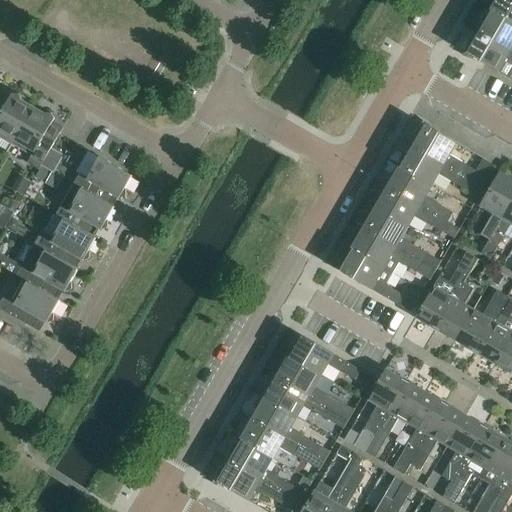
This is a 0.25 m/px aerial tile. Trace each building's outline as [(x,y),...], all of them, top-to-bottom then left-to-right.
[(494,0),(493,0),(489,12),(511,25),(511,0),(499,0),(498,2),(494,0)] [(485,24),(480,34),(511,52),(511,25),(489,12),(481,22),(485,24)] [(469,41),(463,57),(480,63),(498,73),(510,80),(511,77),(511,52),(480,34),(474,44),(469,41)] [(0,98),(0,135),(13,143),(33,109),(21,102),(22,101),(19,95),(12,95),(8,103),(0,98)] [(33,109),(13,143),(33,155),(29,162),(39,168),(41,165),(42,166),(52,149),(61,134),(50,128),(55,120),(52,115),(46,115),(45,116),(33,109)] [(419,138),(413,148),(474,183),(484,189),(497,168),(484,160),(476,172),(465,165),(450,156),(457,145),(439,134),(425,123),(414,136),(419,138)] [(403,155),(399,167),(432,187),(439,176),(454,185),(454,184),(468,193),(474,183),(413,148),(407,158),(403,155)] [(52,149),(42,166),(43,166),(53,172),(54,173),(64,156),(52,149)] [(80,175),(74,186),(82,191),(107,205),(108,205),(113,196),(121,200),(127,197),(127,191),(125,190),(133,178),(100,159),(88,180),(80,175)] [(43,166),(36,178),(46,184),(53,172),(43,166)] [(395,180),(389,189),(448,224),(449,222),(453,214),(441,207),(426,198),(432,187),(399,167),(390,177),(395,180)] [(494,214),(481,236),(489,241),(490,242),(511,203),(511,182),(508,181),(507,184),(498,179),(482,207),(494,214)] [(474,183),(468,193),(470,194),(479,199),(484,189),(474,183)] [(62,206),(56,217),(64,222),(90,237),(90,236),(95,227),(103,231),(109,228),(108,222),(107,221),(115,209),(108,205),(107,205),(82,191),(74,186),(62,206)] [(379,196),(374,209),(408,228),(415,217),(430,226),(442,233),(448,224),(389,189),(383,199),(379,196)] [(11,196),(3,210),(13,216),(21,201),(11,196)] [(489,241),(481,255),(491,261),(511,224),(511,203),(490,242),(489,241)] [(370,221),(365,231),(424,265),(436,272),(441,263),(416,248),(417,248),(402,239),(408,228),(374,209),(366,219),(370,221)] [(3,210),(0,214),(0,227),(4,230),(13,216),(3,210)] [(13,218),(7,228),(17,233),(20,228),(18,221),(13,218)] [(42,233),(34,247),(42,251),(71,268),(72,267),(77,258),(85,263),(90,259),(90,253),(89,252),(97,240),(90,236),(90,237),(64,222),(54,239),(42,233)] [(448,224),(442,233),(454,240),(455,240),(460,231),(459,230),(448,224)] [(355,238),(351,250),(384,270),(392,275),(399,264),(405,267),(406,267),(418,275),(431,282),(436,272),(424,265),(365,231),(359,240),(355,238)] [(0,253),(0,267),(24,282),(53,299),(54,298),(59,289),(67,294),(72,291),(72,284),(71,284),(78,271),(72,267),(71,268),(42,251),(34,247),(22,267),(0,253)] [(346,263),(340,273),(399,307),(411,314),(418,303),(393,289),(388,287),(387,283),(392,275),(384,270),(351,250),(350,250),(342,260),(346,263)] [(468,253),(458,269),(469,276),(479,259),(468,253)] [(434,288),(416,319),(437,331),(464,284),(469,276),(458,269),(450,283),(441,277),(434,288)] [(4,298),(0,305),(0,310),(35,330),(41,320),(49,325),(54,322),(54,315),(53,315),(60,302),(54,298),(53,299),(24,282),(12,302),(4,298)] [(464,284),(437,331),(456,342),(474,312),(465,306),(474,290),(464,284)] [(474,312),(456,342),(476,354),(509,298),(498,292),(482,316),(474,312)] [(511,299),(509,298),(476,354),(496,365),(511,336),(511,317),(511,315),(511,299)] [(511,336),(496,365),(511,374),(511,336)] [(292,345),(288,357),(322,377),(328,366),(342,374),(356,382),(362,372),(303,338),(297,348),(292,345)] [(284,370),(278,380),(337,414),(349,421),(350,420),(355,412),(315,388),(322,377),(288,357),(279,367),(284,370)] [(378,407),(355,446),(366,452),(372,442),(374,438),(406,382),(386,371),(379,382),(368,401),(378,407)] [(268,387),(264,399),(297,418),(304,407),(319,416),(332,423),(337,414),(278,380),(273,389),(268,387)] [(374,438),(372,442),(382,448),(390,435),(399,419),(408,424),(426,394),(406,382),(374,438)] [(417,430),(402,455),(413,462),(419,452),(446,405),(426,394),(408,424),(417,430)] [(260,411),(254,421),(313,455),(316,457),(322,448),(306,439),(306,438),(291,430),(297,418),(264,399),(255,409),(260,411)] [(413,462),(411,465),(422,471),(429,458),(439,442),(448,447),(466,417),(446,405),(419,452),(413,462)] [(337,414),(332,423),(344,430),(349,421),(337,414)] [(457,453),(442,478),(453,484),(485,428),(466,417),(448,447),(457,453)] [(244,428),(240,440),(273,460),(280,449),(295,458),(295,457),(308,465),(313,455),(254,421),(249,431),(244,428)] [(485,428),(453,484),(464,490),(473,474),(482,479),(505,440),(485,428)] [(236,453),(230,462),(289,497),(294,487),(282,480),(267,471),(273,460),(240,440),(231,450),(236,453)] [(487,492),(475,511),(489,511),(511,472),(511,443),(505,440),(482,479),(491,484),(491,485),(487,492)] [(372,442),(366,452),(376,459),(382,448),(372,442)] [(322,448),(316,457),(325,462),(331,453),(330,453),(322,448)] [(354,454),(342,475),(351,480),(356,471),(364,459),(354,454)] [(313,455),(308,465),(320,472),(325,462),(316,457),(313,455)] [(402,455),(394,469),(405,475),(411,465),(413,462),(402,455)] [(220,469),(214,485),(231,492),(252,504),(257,496),(262,494),(274,501),(293,511),(296,511),(301,504),(289,497),(230,462),(224,472),(220,469)] [(351,480),(332,511),(346,511),(345,511),(360,485),(365,476),(356,471),(351,480)] [(511,472),(489,511),(503,511),(508,504),(511,497),(511,472)] [(315,493),(304,511),(332,511),(351,480),(342,475),(334,489),(327,501),(315,493)] [(397,497),(394,502),(403,507),(414,489),(405,483),(397,497)] [(453,484),(444,498),(455,504),(464,490),(453,484)] [(294,487),(289,497),(301,504),(302,503),(307,495),(294,487)] [(394,502),(397,497),(388,491),(385,497),(386,498),(394,502)] [(388,511),(394,502),(386,498),(385,497),(375,511),(388,511)] [(394,502),(388,511),(400,511),(403,507),(394,502)] [(443,511),(447,508),(438,502),(431,511),(443,511)]
